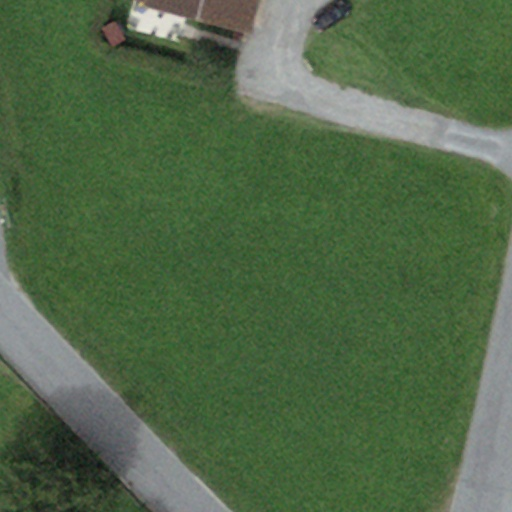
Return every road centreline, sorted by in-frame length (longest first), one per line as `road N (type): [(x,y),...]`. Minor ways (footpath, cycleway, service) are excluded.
road 1 (residential): [(0,301),(196,511)]
road 2 (residential): [(511,370),(481,511)]
